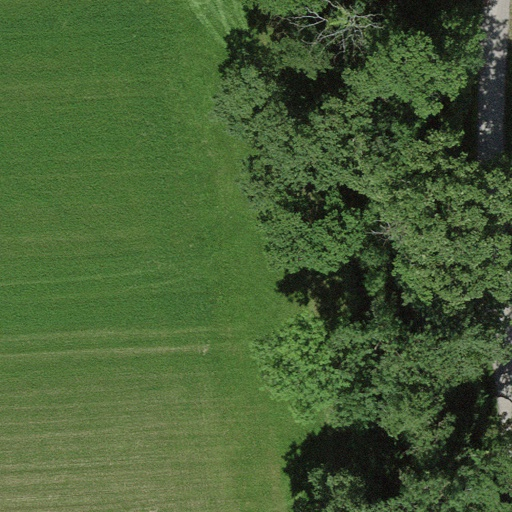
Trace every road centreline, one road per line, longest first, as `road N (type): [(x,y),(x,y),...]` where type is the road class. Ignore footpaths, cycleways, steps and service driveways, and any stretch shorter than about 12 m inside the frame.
road 1 (track): [(345,511),(325,322),(272,0)]
road 2 (track): [(498,0),(511,368)]
